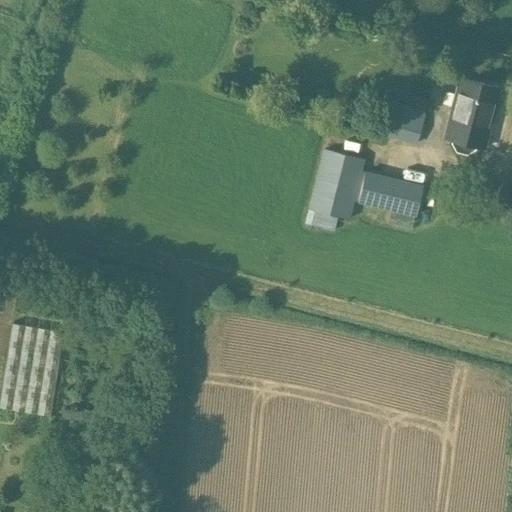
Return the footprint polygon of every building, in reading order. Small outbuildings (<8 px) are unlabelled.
[(468,158),(478,152),(480,146),(485,147),(501,87),(459,76),(444,136),(450,138),(448,144),(454,155),(468,158)] [(417,144),(427,110),(381,97),(371,131),(417,144)] [(351,219),(367,158),(323,147),(307,208),(351,219)] [(415,216),(424,183),(366,168),(357,202),(415,216)] [(69,294),(18,286),(0,400),(0,404),(51,413),(69,294)]
